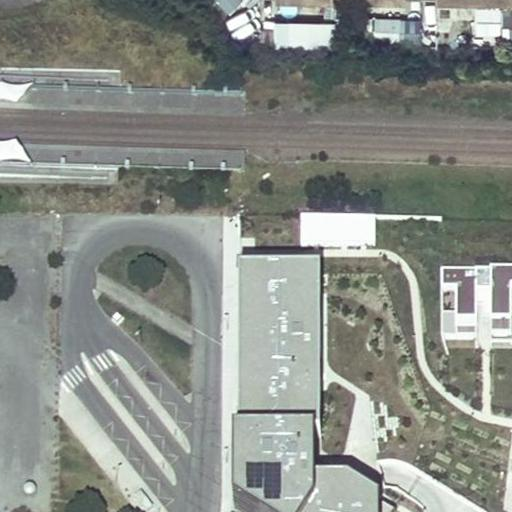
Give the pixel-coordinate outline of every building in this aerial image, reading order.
[(216,0),(230,12),(241,0),(216,0)] [(335,20),(275,17),(273,46),(333,49),(335,20)] [(374,41),(420,41),(420,17),(373,17),(374,41)] [(40,91),(40,101),(60,102),(60,91),(40,91)] [(38,153),(38,164),(58,164),(58,153),(38,153)] [(321,273),(239,273),(239,367),(240,420),(321,421),(321,402),(321,273)] [(511,274),(442,275),(442,337),(478,337),(478,294),(492,294),(492,336),(511,335),(511,274)] [(321,421),(240,420),(241,442),(235,442),(235,509),(239,511),(392,511),(314,463),(315,438),(319,438),(321,421)]
